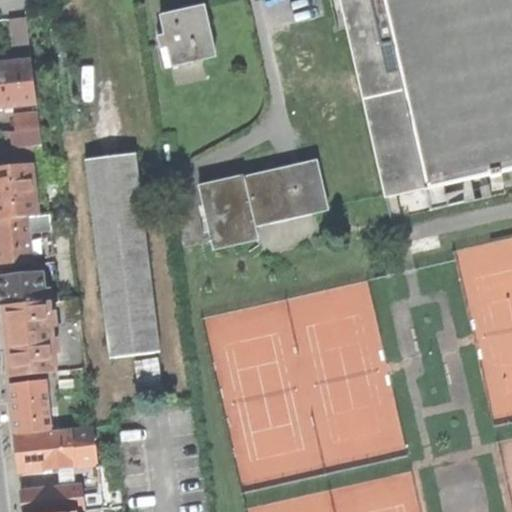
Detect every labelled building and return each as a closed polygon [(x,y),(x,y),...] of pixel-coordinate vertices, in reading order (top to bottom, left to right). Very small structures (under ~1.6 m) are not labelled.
[(103,0),(120,118),(149,115),(132,0),(103,0)] [(511,0),(342,0),(386,196),(511,168),(511,0)] [(168,45),(172,64),(212,55),(202,8),(162,17),(166,35),(158,37),(159,42),(161,47),(168,45)] [(10,20),(13,47),(30,45),(27,18),(10,20)] [(0,109),(37,105),(32,61),(0,64),(0,109)] [(13,118),(15,132),(40,129),(38,115),(13,118)] [(6,133),(10,163),(43,159),(40,129),(15,132),(6,133)] [(88,161),(114,362),(163,355),(137,155),(88,161)] [(255,226),(326,208),(315,162),(244,179),(244,177),(223,182),(201,188),(214,246),(257,237),(255,226)] [(0,220),(39,216),(36,198),(42,198),(40,178),(33,179),(32,167),(0,170),(0,220)] [(0,267),(31,264),(27,223),(32,222),(33,228),(40,227),(44,258),(67,255),(63,214),(39,216),(0,220),(0,267)] [(0,283),(1,293),(3,308),(48,302),(60,301),(59,292),(49,293),(49,290),(43,290),(41,273),(0,278),(0,283)] [(8,361),(10,376),(71,369),(69,352),(59,353),(58,339),(52,340),(51,328),(56,327),(54,313),(50,313),(48,302),(3,308),(8,361)] [(145,384),(168,383),(167,357),(144,358),(145,384)] [(14,414),(16,437),(51,433),(45,381),(11,386),(14,414)] [(18,457),(20,472),(98,462),(94,428),(51,433),(16,437),(18,457)] [(22,494),(24,511),(77,511),(92,510),(105,509),(101,483),(82,485),(81,488),(22,494)]
